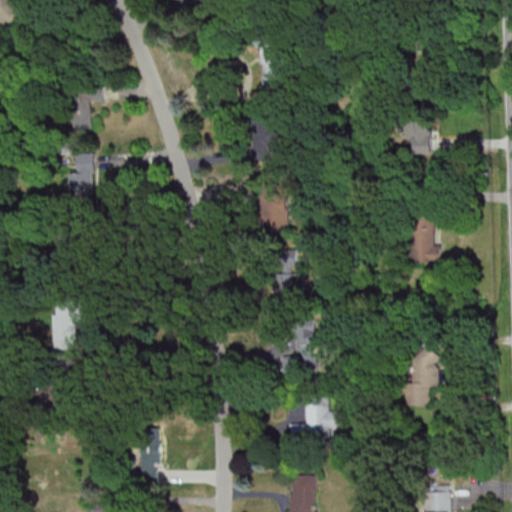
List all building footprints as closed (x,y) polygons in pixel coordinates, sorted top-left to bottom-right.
[(434,154),(434,118),(408,118),(408,145),(415,145),(415,154),(434,154)] [(279,129),(254,129),(254,161),(279,161),(279,129)] [(263,182),(264,232),(290,232),(288,181),(263,182)] [(441,210),(414,210),(414,262),(441,262),(441,210)] [(278,249),(278,294),(305,294),(305,273),(299,273),(299,249),(278,249)] [(88,322),(88,303),(55,303),(55,347),(78,347),(78,322),(88,322)] [(285,356),(286,372),(303,371),(302,362),(318,360),(315,330),(298,332),(300,355),(285,356)] [(432,405),(432,386),(440,386),(440,346),(415,346),(414,405),(432,405)] [(67,408),(67,384),(45,384),(45,408),(67,408)] [(308,423),(293,423),(293,440),(331,440),(331,429),(348,428),(347,411),(331,411),(331,396),(308,397),(308,423)] [(143,475),(161,475),(161,444),(143,444),(143,475)] [(319,511),(319,474),(291,474),(291,511),(319,511)] [(453,511),(453,485),(427,485),(426,511),(453,511)]
